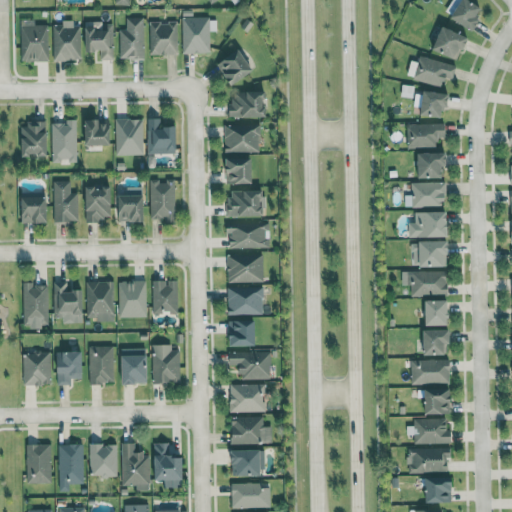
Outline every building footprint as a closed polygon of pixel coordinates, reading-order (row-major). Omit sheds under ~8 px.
[(472,29),(485,9),(471,0),(462,0),(452,16),(472,29)] [(119,28),(119,59),(145,58),(144,16),(126,17),(126,28),(119,28)] [(182,53),(210,52),(210,16),(182,17),(182,53)] [(49,60),(48,24),(35,24),(35,19),(21,19),(21,60),(49,60)] [(52,24),(53,60),(81,60),(81,26),(74,26),(73,19),(62,20),(62,24),(52,24)] [(149,21),(150,54),(178,54),(178,20),(149,21)] [(101,59),(114,59),(114,22),(85,22),(86,51),(101,51),(101,59)] [(433,48),(459,59),(469,36),(443,25),(433,48)] [(255,69),(239,48),(218,64),(233,85),(255,69)] [(443,86),(445,77),(453,79),(457,65),(419,56),(413,79),(443,86)] [(231,116),(266,115),(266,90),(231,91),(231,116)] [(449,107),(451,93),(424,90),(421,115),(443,116),(443,106),(449,107)] [(161,117),(147,118),(148,153),(175,153),(174,126),(161,126),(161,117)] [(143,118),(115,118),(116,155),(144,154),(143,118)] [(51,123),(52,160),(77,159),(77,119),(67,119),(67,122),(51,123)] [(86,145),(111,144),(111,119),(85,119),(86,145)] [(48,154),(47,122),(21,122),(23,156),(48,154)] [(224,123),(226,152),(260,151),(259,122),(224,123)] [(446,123),(407,124),(407,148),(438,147),(438,138),(446,138),(446,123)] [(418,177),(443,177),(444,165),(448,166),(448,153),(419,152),(418,177)] [(226,183),(253,183),(253,158),(226,158),(226,183)] [(149,180),(150,221),(177,221),(176,179),(149,180)] [(54,222),(78,221),(78,192),(71,192),(71,180),(53,181),(54,222)] [(405,206),(445,207),(446,182),(412,182),(411,195),(405,195),(405,206)] [(112,186),(85,186),(86,222),(102,222),(102,216),(112,216),(112,186)] [(118,195),(119,222),(144,221),(143,187),(127,187),(127,195),(118,195)] [(228,216),(263,215),(263,190),(228,190),(228,216)] [(48,192),(22,192),(22,223),(47,224),(48,192)] [(415,212),(415,223),(410,223),(410,237),(449,236),(449,211),(415,212)] [(270,248),(269,239),(268,239),(268,222),(228,223),(229,249),(270,248)] [(421,240),(421,265),(446,266),(446,254),(451,255),(451,241),(421,240)] [(263,281),(263,252),(227,252),(228,281),(263,281)] [(411,295),(448,294),(448,270),(402,271),(403,284),(411,284),(411,295)] [(178,312),(178,279),(153,280),(153,312),(178,312)] [(86,281),(87,317),(96,317),(97,321),(114,321),(113,280),(86,281)] [(119,317),(147,316),(146,280),(118,280),(119,317)] [(54,317),(62,317),(62,322),(82,322),(81,289),(69,289),(69,281),(53,281),(54,317)] [(48,286),(33,285),(33,282),(23,282),(23,326),(48,327),(48,286)] [(263,286),(227,287),(228,315),(264,314),(263,286)] [(450,299),(425,300),(426,325),(450,325),(450,299)] [(256,345),(256,319),(229,320),(230,346),(256,345)] [(451,329),(424,330),(425,355),(448,354),(447,344),(452,344),(451,329)] [(152,344),(153,383),(181,382),(180,350),(172,350),(172,344),(152,344)] [(114,345),(89,346),(89,384),(114,384),(114,345)] [(122,384),(149,383),(148,347),(121,348),(122,384)] [(229,351),(229,365),(240,365),(240,379),(272,378),(272,350),(229,351)] [(51,351),(23,352),(23,386),(51,385),(51,351)] [(58,385),(71,384),(71,376),(84,375),(83,351),(57,352),(58,385)] [(411,384),(451,383),(450,359),(410,359),(411,384)] [(265,383),(230,384),(230,412),(266,411),(265,383)] [(426,414),(452,413),(451,389),(426,389),(426,414)] [(272,443),(272,426),(263,427),(263,416),(231,417),(231,444),(272,443)] [(414,443),(452,443),(452,429),(447,429),(447,418),(413,419),(413,425),(407,425),(407,435),(413,434),(414,443)] [(117,475),(117,443),(89,444),(89,475),(117,475)] [(122,485),(137,485),(137,490),(150,489),(149,452),(135,453),(134,443),(121,443),(122,485)] [(184,479),(185,456),(167,456),(167,443),(155,443),(155,480),(163,480),(163,486),(171,486),(171,479),(184,479)] [(51,444),(26,445),(26,483),(52,482),(51,444)] [(58,490),(70,490),(70,484),(84,484),(83,444),(58,444),(58,490)] [(450,447),(407,448),(408,473),(448,472),(448,457),(450,457),(450,447)] [(263,449),(231,450),(231,464),(235,464),(235,475),(263,475),(263,449)] [(453,502),(453,477),(426,476),(426,502),(453,502)] [(270,507),(269,482),(232,483),(232,507),(270,507)]
